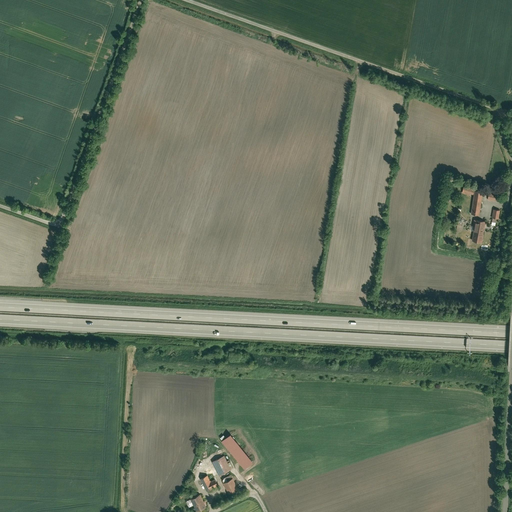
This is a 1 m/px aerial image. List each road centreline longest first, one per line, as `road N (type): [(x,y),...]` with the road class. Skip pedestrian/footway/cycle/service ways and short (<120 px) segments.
road 1 (motorway): [(511,332),(0,305)]
road 2 (motorway): [(0,320),(511,347)]
road 3 (residential): [(191,0),(511,109)]
road 4 (residential): [(0,206),(58,222),(139,0)]
